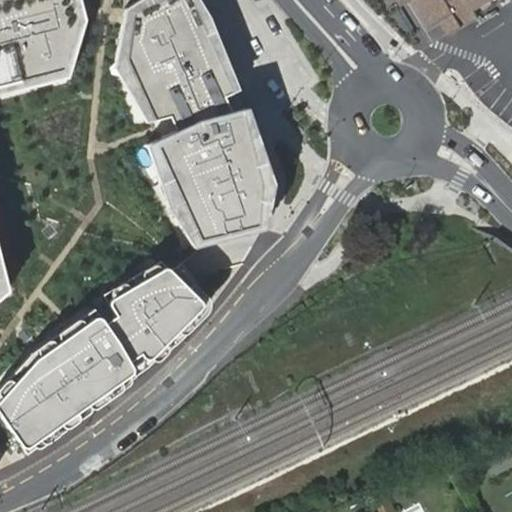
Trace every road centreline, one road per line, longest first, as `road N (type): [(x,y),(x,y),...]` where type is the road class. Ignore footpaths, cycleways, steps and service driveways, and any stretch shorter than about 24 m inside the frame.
road 1 (residential): [(0,501),(101,438),(202,360),(305,253),(372,161)]
road 2 (secondary): [(283,0),(337,62),(350,98)]
